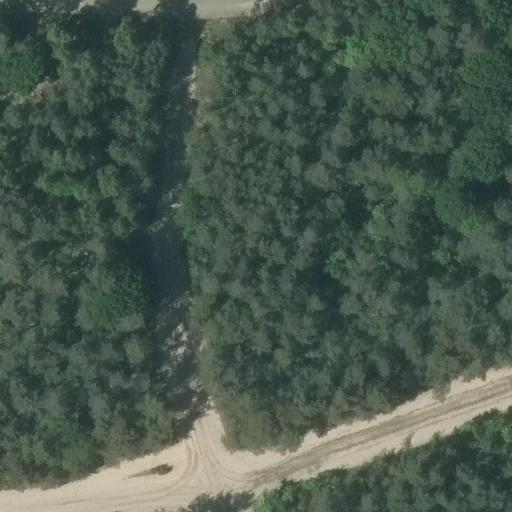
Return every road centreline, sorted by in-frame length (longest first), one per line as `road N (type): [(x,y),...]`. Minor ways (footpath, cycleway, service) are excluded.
road 1 (track): [(511,387),(220,486),(50,511)]
road 2 (unknown): [(205,0),(0,9)]
